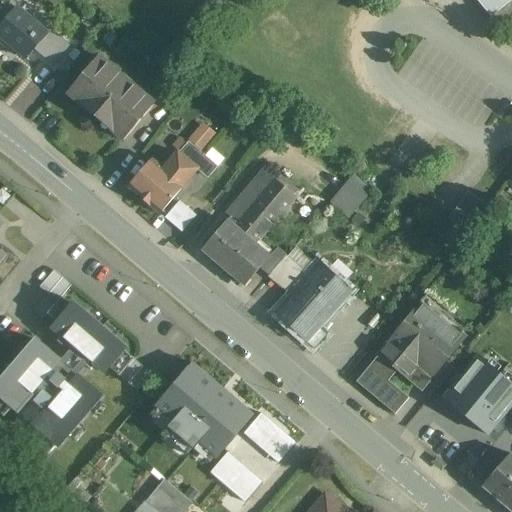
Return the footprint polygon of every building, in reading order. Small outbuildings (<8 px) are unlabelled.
[(203,0),(211,8),(220,0),(203,0)] [(511,0),(477,0),(491,17),(511,0)] [(8,43),(23,56),(26,58),(25,59),(26,60),(38,46),(45,51),(57,37),(50,31),(46,34),(18,10),(18,9),(17,8),(0,28),(0,42),(5,47),(8,43)] [(68,47),(63,42),(62,42),(57,37),(42,55),(51,63),(52,65),(68,47)] [(154,105),(105,62),(104,62),(99,57),(68,94),(95,116),(95,117),(94,118),(96,119),(96,118),(97,118),(124,141),(154,105)] [(197,170),(206,178),(207,179),(218,167),(188,142),(179,154),(197,169),(197,170)] [(169,168),(168,169),(168,170),(165,172),(152,161),(129,188),(160,214),(197,170),(178,154),(167,167),(169,168)] [(295,198),(273,179),(264,171),(227,215),(236,223),(234,227),(255,245),(295,198)] [(348,219),(360,205),(372,191),(354,176),(330,204),(348,219)] [(395,185),(387,195),(384,199),(396,209),(407,194),(395,185)] [(454,220),(473,226),(483,199),(463,192),(454,220)] [(183,232),(198,215),(180,200),(165,217),(183,232)] [(0,218),(0,259),(4,262),(16,247),(0,234),(0,232),(7,224),(0,218)] [(269,257),(231,224),(230,224),(227,222),(203,251),(245,286),(269,257)] [(278,249),(276,251),(275,251),(260,268),(269,276),(286,256),(278,249)] [(286,256),(274,270),(269,276),(291,295),(309,275),(286,256)] [(320,263),(290,297),(275,314),(314,349),(326,335),(319,328),(351,292),(320,263)] [(55,269),(42,284),(59,299),(72,284),(55,269)] [(126,349),(74,304),(53,329),(66,341),(105,374),(126,349)] [(407,379),(413,371),(417,367),(431,378),(464,338),(439,318),(437,321),(420,306),(356,383),(395,415),(409,399),(388,382),(398,371),(407,379)] [(36,341),(0,383),(0,397),(18,413),(61,362),(37,341),(36,341)] [(511,384),(477,356),(442,399),(489,437),(511,408),(511,384)] [(132,357),(119,372),(137,387),(150,371),(132,357)] [(437,389),(449,375),(456,366),(447,359),(431,378),(430,378),(428,381),(437,389)] [(154,408),(215,461),(254,417),(193,364),(154,408)] [(102,398),(78,376),(34,427),(59,448),(102,398)] [(261,415),(244,434),(279,464),(296,445),(261,415)] [(246,504),(263,483),(227,453),(210,474),(246,504)] [(511,511),(511,455),(483,488),(511,511)] [(356,511),(329,489),(308,511),(356,511)]
